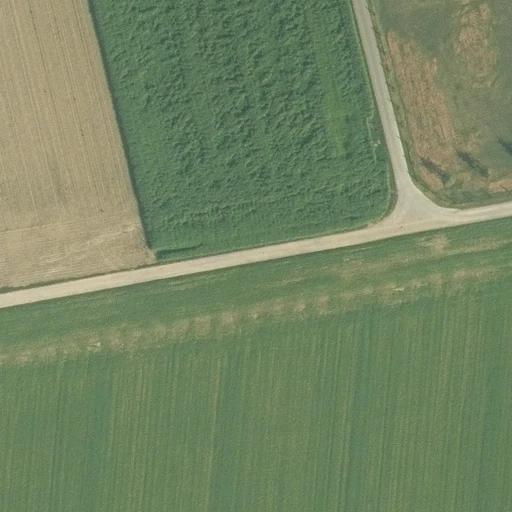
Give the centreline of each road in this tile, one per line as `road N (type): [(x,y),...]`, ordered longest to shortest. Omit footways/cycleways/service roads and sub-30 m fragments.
road 1 (track): [(0,301),(511,208)]
road 2 (track): [(411,226),(357,0)]
